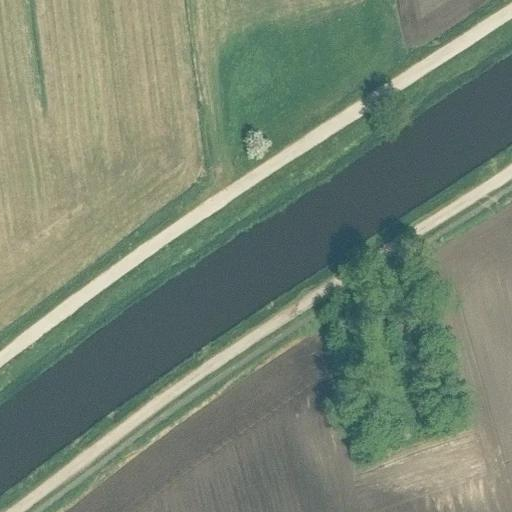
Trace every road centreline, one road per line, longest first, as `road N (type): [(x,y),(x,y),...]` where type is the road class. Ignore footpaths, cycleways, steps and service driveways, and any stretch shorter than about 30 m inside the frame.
road 1 (track): [(511,12),(252,182),(0,362)]
road 2 (track): [(20,511),(511,159)]
